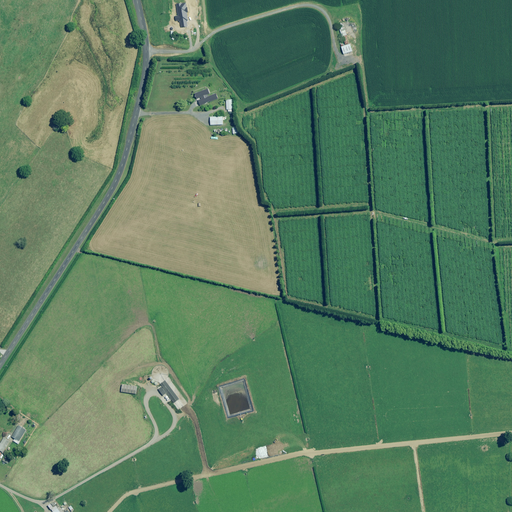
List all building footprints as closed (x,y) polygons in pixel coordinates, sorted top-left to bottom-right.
[(185,20),(177,19),(176,32),(184,33),(185,20)] [(349,44),(343,24),(338,26),(344,45),(349,44)] [(352,51),(350,44),(341,47),(344,54),(352,51)] [(214,90),(214,88),(211,88),(211,91),(208,91),(208,104),(217,104),(216,90),(214,90)] [(223,125),(223,116),(210,117),(211,125),(223,125)] [(179,399),(165,381),(161,384),(162,387),(159,390),(163,396),(167,393),(174,403),(179,399)] [(26,430),(19,426),(12,437),(15,439),(13,441),(18,444),(26,430)] [(4,438),(0,444),(0,450),(2,452),(2,453),(6,456),(8,451),(5,449),(10,441),(4,438)]
